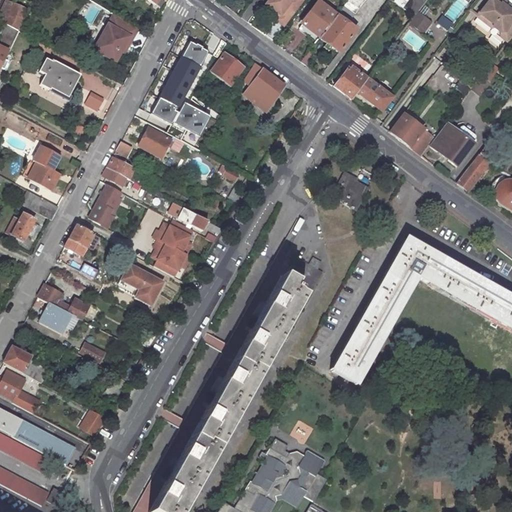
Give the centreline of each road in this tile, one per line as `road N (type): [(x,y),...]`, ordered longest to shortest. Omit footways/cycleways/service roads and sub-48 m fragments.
road 1 (residential): [(328,100),(130,419),(104,468),(101,511)]
road 2 (residential): [(181,0),(0,339)]
road 3 (residential): [(511,239),(328,100)]
road 4 (residential): [(328,100),(198,0)]
